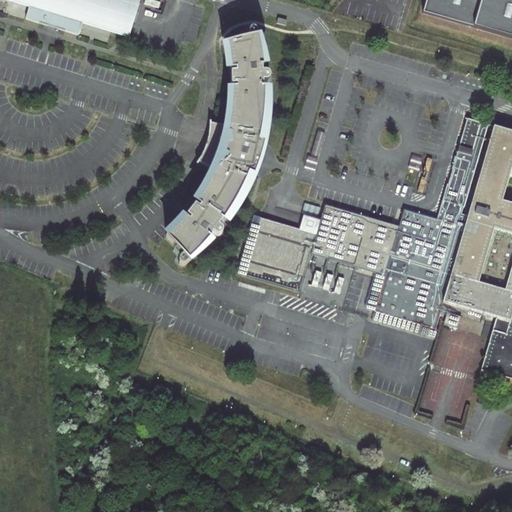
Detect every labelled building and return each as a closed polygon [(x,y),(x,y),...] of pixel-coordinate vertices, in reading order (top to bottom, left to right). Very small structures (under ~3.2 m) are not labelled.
[(23,20),(76,36),(80,23),(125,37),(136,0),(0,0),(26,7),(23,20)] [(511,0),(423,0),(420,12),(511,37),(511,0)] [(186,219),(168,238),(177,248),(174,252),(178,257),(177,261),(178,265),(183,267),(186,266),(200,253),(211,239),(210,238),(213,234),(217,237),(219,237),(223,236),(224,234),(224,230),(219,225),(222,221),(224,222),(235,204),(243,187),(247,175),(253,177),(259,159),(264,141),(258,140),(263,102),(263,88),(261,88),(260,83),(266,82),(269,77),(267,72),(260,72),(259,67),(261,66),(260,56),(254,31),(252,27),(248,26),(244,28),(243,31),(243,34),(236,35),(237,40),(223,44),(228,65),(228,71),(231,70),(232,89),(230,89),(230,104),(227,127),(209,124),(201,157),(198,163),(215,170),(206,188),(197,204),(198,205),(187,220),(186,219)] [(322,220),(318,234),(301,229),(259,217),(242,275),(300,293),(310,254),(386,276),(373,319),(435,336),(442,308),(499,322),(483,383),(511,390),(511,138),(463,125),(445,192),(443,192),(434,226),(400,217),(398,226),(326,204),(322,220)] [(305,216),(301,229),(318,234),(322,220),(305,216)] [(461,322),(447,319),(443,333),(457,336),(461,322)]
